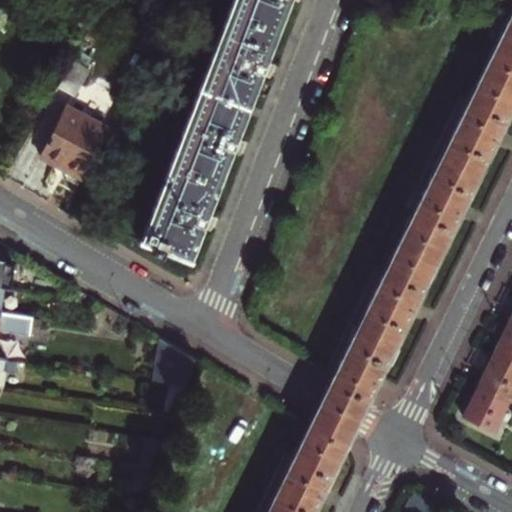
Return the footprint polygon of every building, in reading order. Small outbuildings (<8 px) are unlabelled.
[(233,0),(229,11),(277,29),(288,0),(295,0),(298,1),(298,0),(233,0)] [(229,11),(200,87),(247,106),(260,73),(269,76),(271,71),(274,64),(265,60),(277,29),(229,11)] [(511,12),(488,62),(511,74),(511,12)] [(88,69),(74,60),(59,86),(73,94),(88,69)] [(511,74),(488,62),(450,140),(486,158),(506,118),(511,105),(511,74)] [(170,164),(218,182),(231,149),(240,152),(242,145),(245,140),(235,136),(247,106),(200,87),(170,164)] [(57,164),(82,177),(107,128),(64,106),(39,155),(57,164)] [(411,217),(448,236),(464,203),(466,199),(486,158),(450,140),(411,217)] [(206,212),(218,182),(170,164),(142,238),(139,237),(139,239),(154,245),(152,250),(162,254),(164,249),(189,258),(190,259),(191,257),(189,256),(201,225),(211,228),(213,222),(215,216),(206,212)] [(411,217),(373,295),(409,315),(429,274),(448,236),(411,217)] [(0,284),(4,285),(10,286),(14,264),(0,261),(0,284)] [(390,354),(409,315),(373,295),(335,372),(370,393),(390,354)] [(0,327),(30,333),(33,317),(0,312),(0,327)] [(33,317),(30,333),(38,334),(41,318),(33,317)] [(492,355),(511,365),(511,326),(507,325),(501,338),(492,355)] [(137,333),(131,377),(185,385),(195,358),(142,327),(137,333)] [(486,368),(477,386),(508,401),(511,392),(511,365),(492,355),(486,368)] [(0,357),(0,385),(3,386),(5,369),(17,371),(19,360),(0,357)] [(310,422),(346,443),(358,419),(370,393),(335,372),(322,398),(310,422)] [(493,431),(508,401),(477,386),(470,400),(463,416),(493,431)] [(268,508),(274,511),(312,511),(325,485),(346,443),(310,422),(268,508)]
